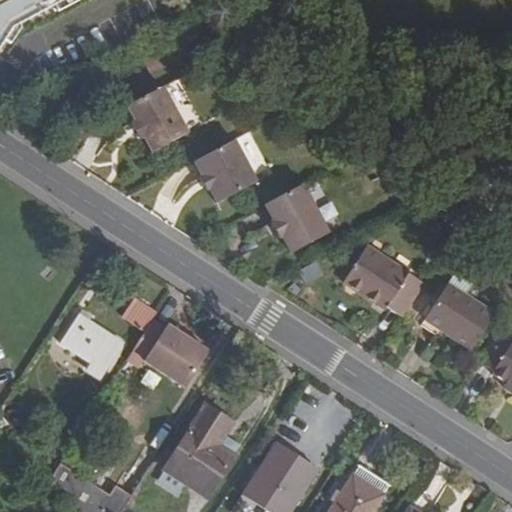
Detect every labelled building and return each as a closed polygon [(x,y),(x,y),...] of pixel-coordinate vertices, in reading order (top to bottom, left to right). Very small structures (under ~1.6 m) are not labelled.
[(66,0),(0,0),(0,42),(8,29),(66,0)] [(170,50),(154,59),(161,72),(177,63),(170,50)] [(160,87),(124,106),(133,122),(129,124),(138,140),(142,137),(151,152),(185,134),(160,87)] [(195,161),(235,140),(234,138),(194,159),(195,161)] [(236,141),(235,140),(195,161),(196,163),(236,141)] [(213,187),(210,188),(218,203),(258,182),(236,141),(196,163),(202,174),(205,172),(213,187)] [(207,190),(210,188),(213,187),(205,172),(202,174),(200,175),(207,190)] [(331,233),(304,185),(267,206),(276,222),(272,224),(281,240),(285,238),(294,254),(331,233)] [(402,319),(424,286),(364,247),(341,282),(383,311),(385,308),(402,319)] [(317,263),(299,269),(303,283),(321,277),(317,263)] [(447,289),(425,320),(471,349),(492,319),(447,289)] [(155,321),(160,313),(137,299),(126,316),(148,331),(155,321)] [(80,315),(62,342),(94,363),(87,373),(100,382),(126,345),(80,315)] [(148,331),(142,341),(154,349),(149,357),(190,383),(212,347),(172,322),(167,329),(155,321),(148,331)] [(511,387),(511,392),(511,393),(511,341),(500,334),(481,363),(493,372),(492,374),(506,383),(511,387)] [(511,392),(511,387),(506,383),(503,388),(511,393),(511,392)] [(210,406),(170,473),(187,483),(210,498),(244,445),(227,435),(235,422),(210,406)] [(0,415),(0,429),(9,426),(0,415)] [(294,423),(260,474),(300,501),(330,456),(313,445),(318,438),(294,423)] [(334,450),(318,438),(313,445),(330,456),(334,450)] [(126,511),(135,498),(119,487),(112,499),(61,464),(53,478),(81,511),(126,511)] [(363,466),(356,477),(386,497),(393,486),(363,466)] [(179,494),(187,483),(170,473),(163,484),(179,494)] [(300,501),(260,474),(255,483),(294,509),(300,501)] [(375,511),(386,497),(356,477),(333,511),(375,511)] [(240,498),(234,511),(235,511),(260,511),(262,508),(240,498)]
